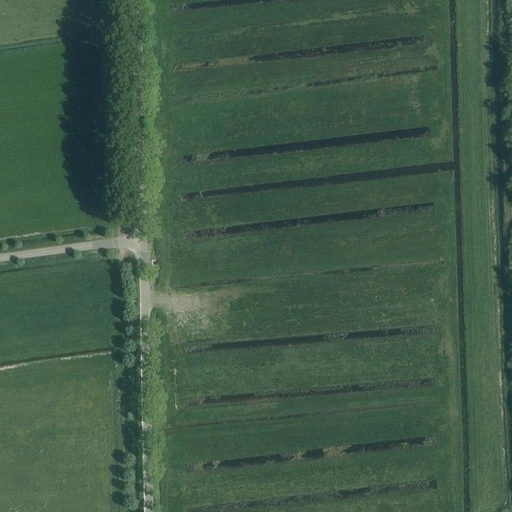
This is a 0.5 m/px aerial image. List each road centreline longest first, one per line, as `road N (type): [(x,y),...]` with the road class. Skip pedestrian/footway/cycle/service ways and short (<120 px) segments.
road 1 (unclassified): [(149,511),(142,239)]
road 2 (unclassified): [(142,239),(137,0)]
road 3 (unclassified): [(0,257),(142,239)]
